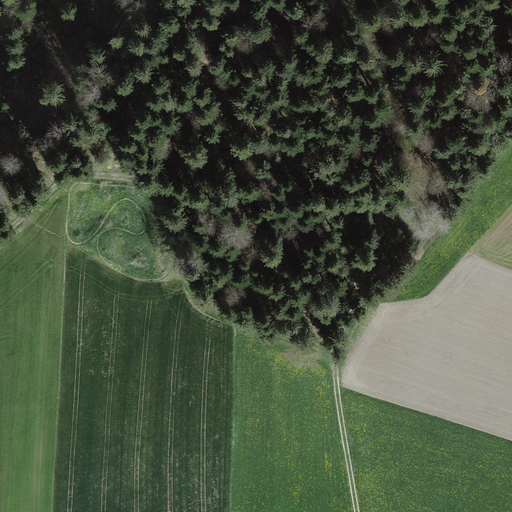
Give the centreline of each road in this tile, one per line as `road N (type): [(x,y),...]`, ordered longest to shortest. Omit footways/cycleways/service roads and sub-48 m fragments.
road 1 (track): [(222,0),(218,55),(238,152),(254,208),(331,361),(350,511)]
road 2 (track): [(219,59),(189,147),(157,174),(53,184),(0,235)]
